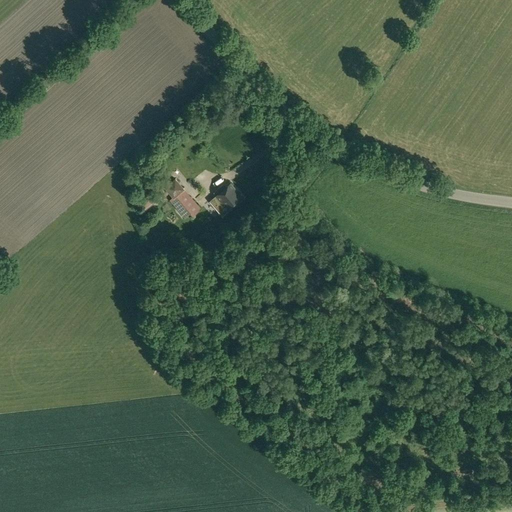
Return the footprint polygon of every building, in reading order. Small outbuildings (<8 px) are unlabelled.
[(171,177),(177,176),(176,166),(169,167),(171,177)] [(176,177),(165,187),(173,197),(185,188),(176,177)] [(223,215),(244,198),(231,183),(210,201),(223,215)] [(184,189),(170,200),(177,208),(175,209),(184,220),(191,214),(193,216),(202,208),(184,189)] [(146,209),(160,198),(154,190),(140,200),(146,209)]
